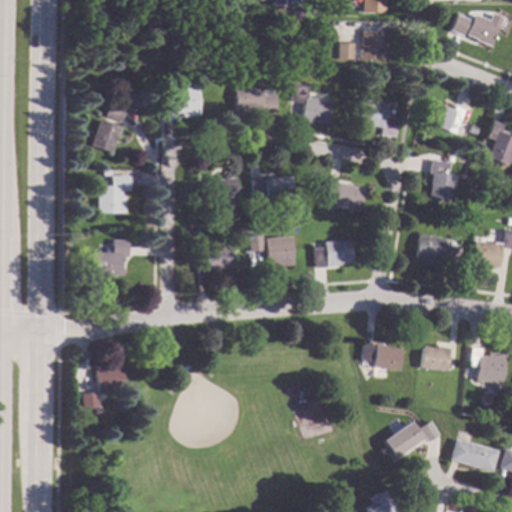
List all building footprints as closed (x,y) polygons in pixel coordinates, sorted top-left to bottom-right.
[(286,0),(286,8),(263,5),(264,1),(253,0),(286,0)] [(379,0),(379,12),(356,12),(356,0),(379,0)] [(301,10),(299,23),(285,21),(287,7),(301,10)] [(499,18),(496,26),(494,25),(486,46),(472,40),(473,39),(462,35),(470,14),(484,20),(487,13),(499,18)] [(464,19),(459,35),(446,30),(452,14),(464,19)] [(376,43),(378,43),(378,61),(373,61),(373,59),(356,59),(356,30),(376,30),(376,43)] [(348,59),(333,58),(333,43),(349,43),(348,59)] [(302,86),(300,98),(325,102),(321,124),(308,121),(307,123),(294,121),(297,103),(284,101),(287,83),(302,86)] [(254,90),(267,89),(267,95),(268,95),(270,112),(254,113),(253,108),(228,110),(227,85),(253,84),(254,90)] [(194,115),(176,116),(176,113),(169,113),(169,118),(152,119),(151,102),(165,101),(164,88),(191,86),(194,115)] [(382,103),(379,116),(392,119),(389,137),(375,134),(376,127),(368,126),(367,130),(350,127),(355,98),(382,103)] [(439,106),(440,105),(449,109),(451,105),(461,109),(451,134),(418,121),(426,101),(439,106)] [(118,108),(114,121),(97,116),(102,102),(118,108)] [(115,126),(111,139),(109,138),(104,152),(83,145),(92,118),(115,126)] [(489,120),(499,124),(496,131),(504,133),(503,135),(511,138),(511,141),(503,165),(483,158),(489,140),(482,138),(489,120)] [(450,158),(448,165),(445,164),(443,174),(452,175),(450,184),(448,184),(445,202),(424,198),(426,184),(425,184),(427,173),(423,173),(426,159),(442,162),(443,156),(450,158)] [(123,189),(116,189),(116,195),(120,195),(120,213),(90,213),(90,185),(103,185),(104,175),(123,175),(123,189)] [(287,198),(259,200),(257,178),(269,177),(270,178),(285,176),(287,198)] [(232,196),(222,197),(223,202),(195,205),(193,183),(206,182),(206,180),(230,177),(232,196)] [(258,195),(246,196),(245,178),(256,177),(258,195)] [(346,185),(346,186),(358,188),(354,210),(328,206),(330,198),(322,196),(324,181),(346,185)] [(511,230),(510,249),(497,247),(499,229),(511,230)] [(257,250),(243,251),(242,236),(255,234),(257,250)] [(440,239),(439,245),(456,247),(454,268),(435,266),(435,260),(410,257),(413,235),(440,239)] [(287,265),(271,266),(270,263),(260,264),(258,238),(285,236),(287,265)] [(122,256),(115,256),(115,268),(117,268),(117,275),(88,275),(88,252),(105,252),(106,239),(122,239),(122,256)] [(347,263),(334,263),(335,265),(319,266),(320,267),(308,268),(307,248),(319,247),(318,241),(345,239),(347,263)] [(496,242),(496,244),(497,245),(494,267),(466,262),(469,241),(489,244),(489,241),(496,242)] [(227,267),(201,269),(202,273),(191,274),(190,255),(199,255),(198,247),(225,245),(227,267)] [(367,344),(365,361),(354,360),(356,342),(367,344)] [(381,346),(381,347),(396,349),(393,370),(366,366),(369,344),(381,346)] [(432,347),(432,346),(445,348),(442,371),(415,368),(417,346),(432,347)] [(476,348),(476,355),(484,356),(484,353),(501,354),(498,383),(471,380),(473,367),(464,366),(466,347),(476,348)] [(119,389),(92,393),(88,370),(101,368),(101,369),(116,367),(119,389)] [(93,407),(77,409),(75,393),(91,391),(93,407)] [(434,434),(422,441),(414,428),(425,420),(434,434)] [(419,439),(390,458),(378,440),(407,421),(419,439)] [(494,450),(488,471),(445,459),(450,438),(494,450)] [(511,451),(511,477),(507,476),(508,472),(494,468),(499,448),(511,451)] [(392,511),(360,511),(358,507),(366,504),(363,498),(382,489),(392,511)]
